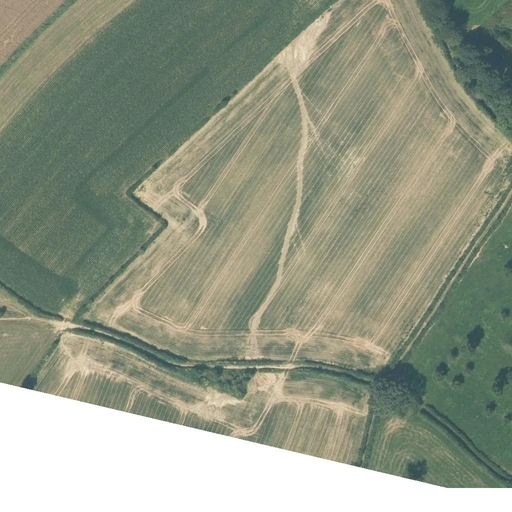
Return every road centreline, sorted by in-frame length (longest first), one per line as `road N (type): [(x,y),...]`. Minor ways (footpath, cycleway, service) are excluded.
road 1 (track): [(380,385),(326,370),(179,365),(61,323)]
road 2 (track): [(511,192),(380,385)]
